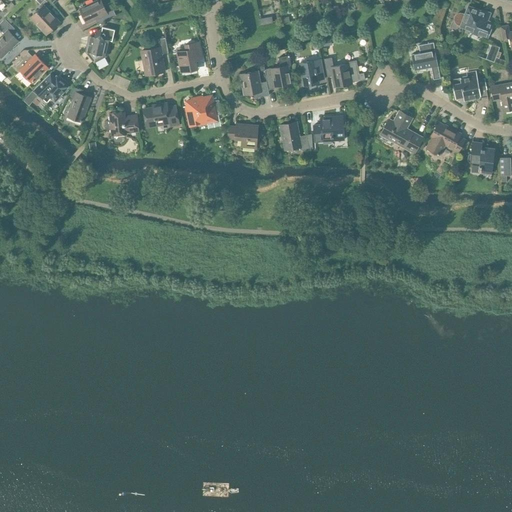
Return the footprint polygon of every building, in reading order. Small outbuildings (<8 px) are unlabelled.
[(106,13),(100,0),(98,0),(79,9),(86,23),(95,19),(97,25),(115,16),(112,10),(106,13)] [(46,34),(59,22),(43,5),(30,17),(46,34)] [(454,16),(454,17),(454,18),(454,19),(454,20),(455,20),(455,21),(456,21),(456,22),(457,22),(457,23),(458,23),(459,23),(460,23),(461,23),(460,27),(470,31),(469,32),(486,38),(492,23),(486,21),(488,14),(467,6),(465,13),(464,13),(464,12),(463,12),(463,11),(462,11),(461,11),(460,11),(459,11),(458,11),(457,11),(457,12),(456,12),(456,13),(455,13),(455,14),(454,14),(454,15),(454,16)] [(0,29),(4,33),(0,36),(0,55),(2,57),(10,50),(10,51),(13,48),(12,47),(19,41),(10,32),(15,28),(10,24),(5,18),(4,19),(0,22),(0,29)] [(511,31),(508,32),(507,25),(500,26),(503,41),(509,40),(511,49),(511,48),(511,31)] [(112,41),(114,30),(103,27),(102,30),(90,36),(86,51),(94,61),(106,55),(110,40),(112,41)] [(145,75),(164,71),(161,54),(168,53),(165,38),(158,39),(159,48),(141,51),(145,75)] [(180,72),(197,69),(195,60),(201,59),(198,42),(185,45),(186,50),(176,52),(180,72)] [(420,53),(411,54),(414,70),(432,67),(434,79),(440,78),(438,66),(435,50),(433,42),(418,45),(420,53)] [(491,44),(486,59),(494,62),(506,66),(506,65),(506,62),(505,61),(499,58),(501,52),(498,51),(499,47),(491,44)] [(33,59),(27,52),(13,66),(18,72),(20,71),(31,83),(47,67),(36,56),(33,59)] [(266,70),(265,70),(266,81),(268,90),(275,89),(274,87),(292,83),(289,66),(291,65),(289,55),(279,57),(280,66),(266,69),(266,70)] [(331,57),(324,58),(327,77),(333,76),(335,84),(351,81),(351,82),(358,81),(360,81),(365,80),(364,73),(359,74),(356,60),(347,62),(348,63),(347,63),(334,65),(333,66),(331,57)] [(316,88),(315,84),(318,83),(318,81),(324,79),(320,60),(300,64),(304,86),(308,85),(309,89),(316,88)] [(478,79),(476,70),(466,72),(467,76),(460,77),(454,79),(454,80),(452,80),(453,84),(456,99),(464,98),(464,101),(488,97),(484,78),(478,79)] [(268,90),(266,81),(261,82),(259,71),(239,74),(239,78),(241,78),(244,95),(256,92),(257,97),(269,95),(268,90)] [(55,77),(50,73),(44,79),(33,90),(47,102),(50,98),(55,101),(67,87),(56,76),(55,77)] [(511,100),(511,99),(511,83),(490,87),(493,100),(501,99),(503,112),(511,110),(511,100)] [(82,122),(90,98),(81,95),(82,91),(73,87),(69,98),(72,99),(66,116),(82,122)] [(214,101),(213,95),(192,100),(186,101),(191,127),(218,121),(217,115),(222,114),(219,99),(214,101)] [(27,97),(24,100),(29,105),(32,101),(27,97)] [(168,110),(167,102),(153,105),(153,107),(143,108),(147,128),(169,124),(170,127),(180,126),(177,109),(168,110)] [(406,128),(412,118),(399,111),(394,122),(389,119),(380,135),(413,154),(421,139),(422,137),(406,128)] [(124,116),(124,112),(109,114),(110,121),(105,121),(106,130),(111,130),(112,135),(126,134),(126,132),(138,131),(136,115),(124,116)] [(315,142),(344,140),(342,116),(321,117),(321,125),(314,125),(315,142)] [(300,136),(297,121),(279,124),(284,150),(302,147),(302,150),(309,149),(306,134),(300,136)] [(457,152),(464,140),(458,136),(459,134),(438,123),(430,137),(432,138),(426,148),(436,154),(442,143),(457,152)] [(255,147),(257,126),(235,124),(235,127),(228,126),(227,139),(235,139),(235,138),(242,139),(241,146),(255,147)] [(422,140),(418,148),(422,150),(426,142),(422,140)] [(485,149),(481,149),(482,142),(472,141),(471,152),(469,153),(468,155),(467,156),(467,158),(467,160),(468,161),(469,162),(470,162),(473,163),(471,172),(491,175),(494,148),(485,146),(485,149)] [(511,157),(511,158),(510,157),(500,157),(500,175),(501,175),(506,175),(511,175),(511,172),(511,171),(511,157)]
